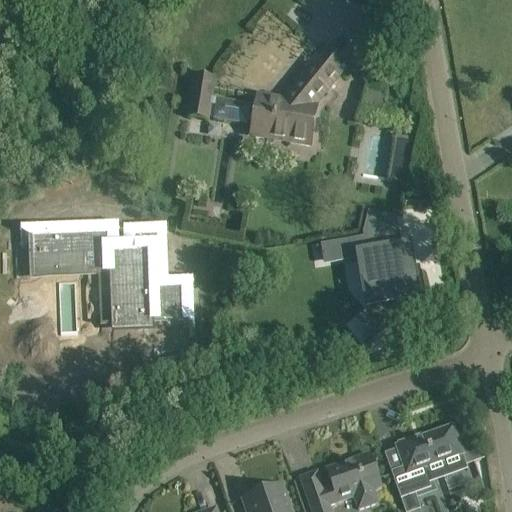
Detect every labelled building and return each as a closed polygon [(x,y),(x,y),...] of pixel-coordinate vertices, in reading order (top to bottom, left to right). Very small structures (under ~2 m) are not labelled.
[(325,52),(312,67),(280,107),(257,103),(251,140),(309,150),(316,111),(312,110),(346,69),(325,52)] [(192,76),(186,119),(209,123),(216,80),(192,76)] [(362,111),(384,114),(387,94),(365,91),(362,111)] [(213,122),(248,128),(251,106),(217,100),(213,122)] [(35,234),(34,257),(82,260),(82,274),(110,275),(108,329),(179,333),(180,305),(157,304),(159,243),(133,241),(133,259),(111,257),(111,235),(75,233),(75,236),(65,235),(65,233),(51,232),(51,235),(35,234)] [(363,241),(348,243),(348,245),(351,263),(358,262),(362,287),(376,304),(369,310),(370,311),(361,319),(377,338),(378,339),(399,321),(419,305),(420,304),(414,270),(413,270),(404,271),(402,256),(397,257),(396,248),(364,241),(363,241)] [(405,471),(391,476),(404,511),(412,511),(408,500),(431,492),(424,472),(428,470),(463,458),(453,431),(414,445),(413,443),(399,448),(399,450),(397,450),(405,471)] [(311,511),(329,511),(328,508),(337,505),(338,505),(354,499),(359,511),(377,505),(373,493),(381,489),(370,457),(326,472),(332,491),(307,499),(311,511)] [(290,511),(282,488),(242,502),(246,511),(290,511)]
